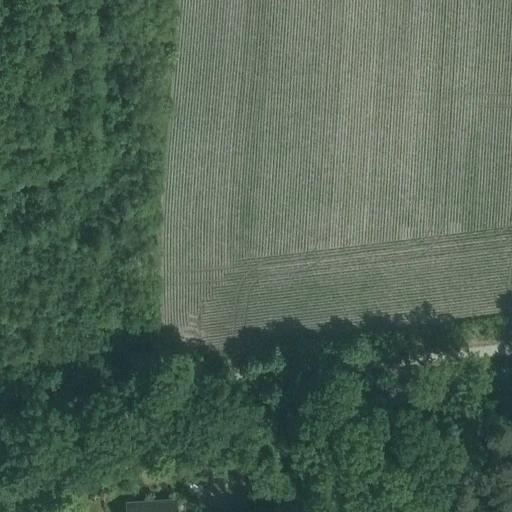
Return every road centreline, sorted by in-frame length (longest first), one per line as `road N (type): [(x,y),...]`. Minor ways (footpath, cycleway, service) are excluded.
road 1 (tertiary): [(511,380),(0,431)]
road 2 (track): [(346,394),(296,478),(289,511)]
